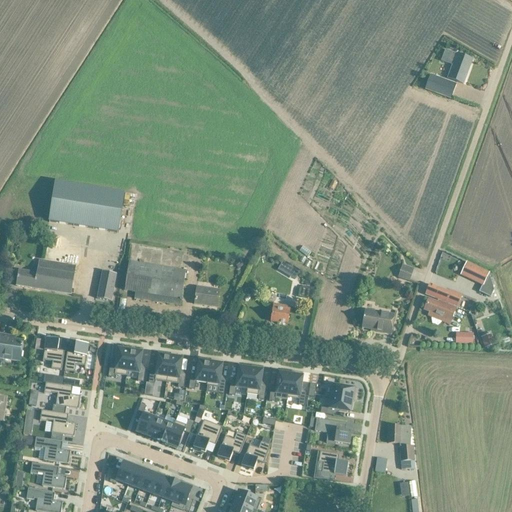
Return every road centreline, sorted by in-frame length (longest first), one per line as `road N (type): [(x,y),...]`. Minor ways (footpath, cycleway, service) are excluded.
road 1 (unclassified): [(380,389),(348,367),(0,314)]
road 2 (residential): [(86,511),(98,439),(105,437),(221,479),(211,511)]
road 3 (unclassified): [(380,389),(399,361),(440,240)]
road 4 (track): [(487,106),(440,240)]
road 5 (unclassified): [(360,511),(380,389)]
